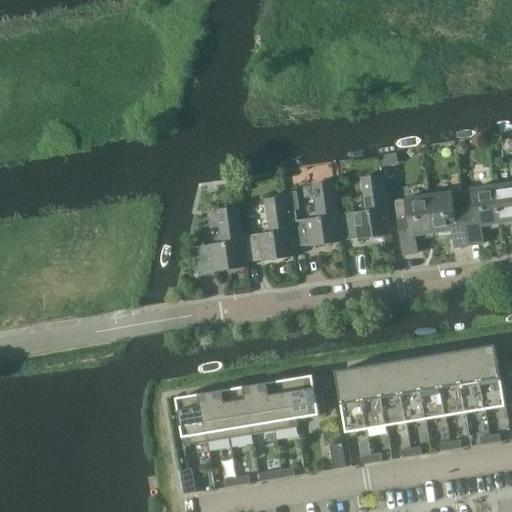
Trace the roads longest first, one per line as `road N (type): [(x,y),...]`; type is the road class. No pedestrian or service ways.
road 1 (residential): [(0,348),(511,271)]
road 2 (residential): [(511,454),(199,505),(200,511)]
